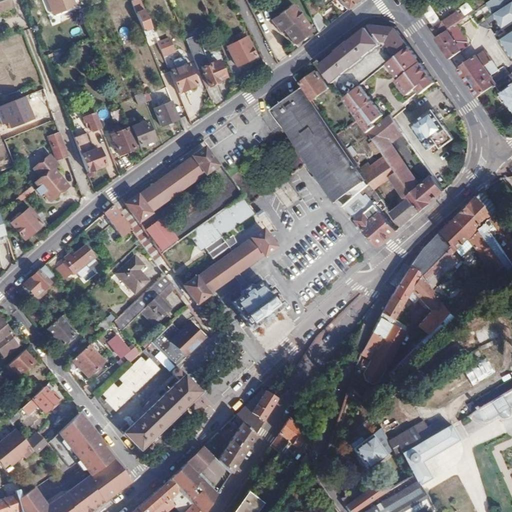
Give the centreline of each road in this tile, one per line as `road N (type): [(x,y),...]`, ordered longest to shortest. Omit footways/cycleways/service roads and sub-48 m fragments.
road 1 (secondary): [(384,0),(228,110),(0,293)]
road 2 (secondary): [(111,511),(382,268)]
road 3 (residential): [(382,268),(375,294),(342,326),(215,511)]
road 4 (secondary): [(394,0),(481,124),(484,154)]
road 5 (secondary): [(484,154),(472,180),(382,268)]
